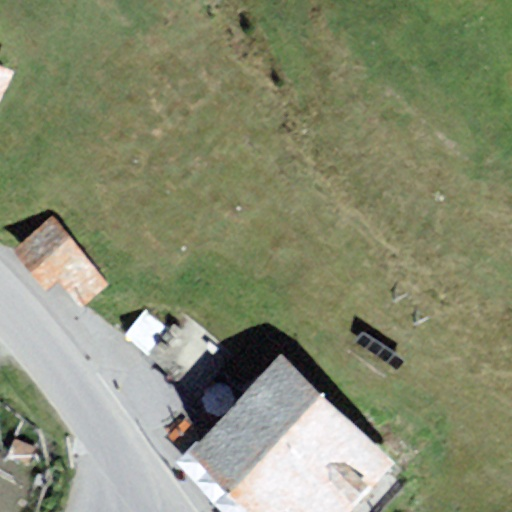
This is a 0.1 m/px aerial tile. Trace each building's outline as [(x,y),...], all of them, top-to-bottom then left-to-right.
[(0,95),(13,69),(0,62),(0,95)] [(106,283),(48,215),(11,246),(45,286),(56,277),(80,305),(106,283)] [(148,354),(170,332),(148,311),(126,333),(137,344),(148,354)] [(170,332),(148,354),(195,397),(233,355),(186,313),(170,332)] [(263,511),(269,511),(283,498),(297,511),(342,511),(395,458),(281,347),(190,440),(206,455),(236,485),(263,511)]
